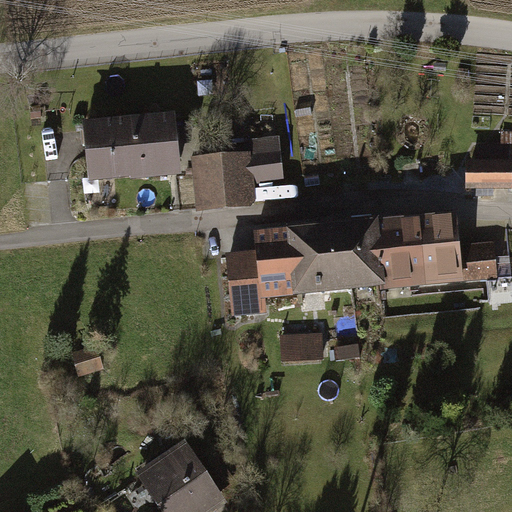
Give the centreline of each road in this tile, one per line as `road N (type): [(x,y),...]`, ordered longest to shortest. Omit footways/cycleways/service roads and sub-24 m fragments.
road 1 (residential): [(0,59),(390,23),(511,38)]
road 2 (track): [(0,242),(407,203),(511,208)]
